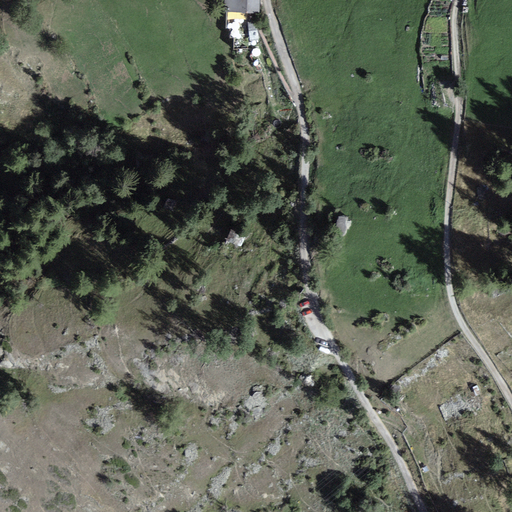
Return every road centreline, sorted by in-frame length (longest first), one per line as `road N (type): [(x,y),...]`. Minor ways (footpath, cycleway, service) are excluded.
road 1 (unclassified): [(265,0),(302,129),(299,245),(307,295),(421,511)]
road 2 (unclassified): [(458,0),(445,283),(462,328),(511,409)]
